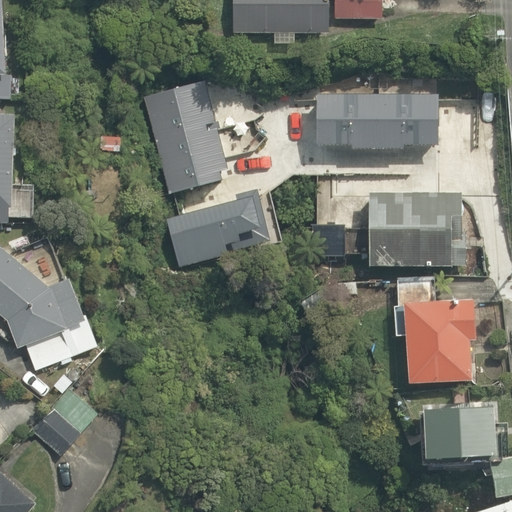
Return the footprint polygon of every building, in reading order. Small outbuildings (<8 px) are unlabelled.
[(388,24),(388,4),(345,4),(345,0),(242,0),(243,40),(346,39),(345,25),(388,24)] [(0,100),(17,99),(12,4),(0,4),(0,100)] [(24,117),(0,114),(0,224),(17,226),(24,117)] [(374,198),(375,228),(336,230),(337,263),(375,262),(375,272),(469,270),(468,197),(374,198)] [(0,310),(17,323),(27,354),(36,352),(44,377),(113,354),(92,288),(69,296),(0,241),(0,310)] [(440,286),(404,289),(408,343),(424,342),(428,393),(490,388),(483,306),(442,309),(440,286)] [(108,420),(76,391),(37,435),(69,464),(108,420)] [(511,454),(510,455),(505,402),(432,408),(437,470),(495,466),(497,498),(511,496),(511,454)] [(0,488),(0,511),(44,511),(47,510),(10,477),(0,488)] [(511,511),(511,509),(506,511),(504,511),(500,498),(463,511),(511,511)]
